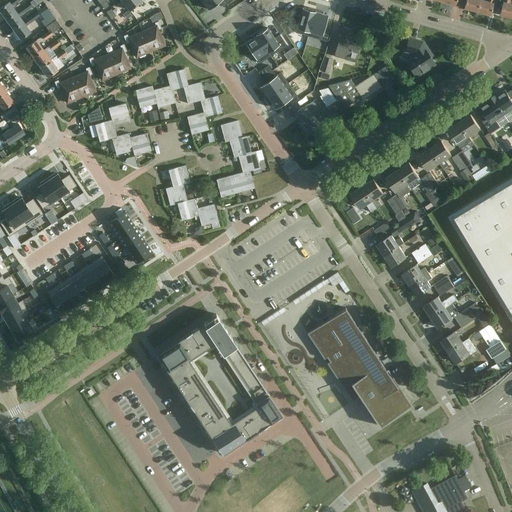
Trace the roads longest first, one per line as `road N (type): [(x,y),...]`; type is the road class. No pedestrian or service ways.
road 1 (residential): [(2,387),(302,185)]
road 2 (residential): [(460,425),(302,185)]
road 3 (residential): [(302,185),(511,50)]
road 4 (residential): [(302,185),(210,52),(216,32),(267,0)]
road 5 (residential): [(166,134),(170,153),(109,190),(60,136)]
road 6 (residential): [(511,47),(359,0)]
road 7 (residential): [(330,511),(372,476),(460,425)]
road 8 (residential): [(186,511),(213,470),(292,418)]
road 9 (tertiary): [(70,511),(2,387)]
